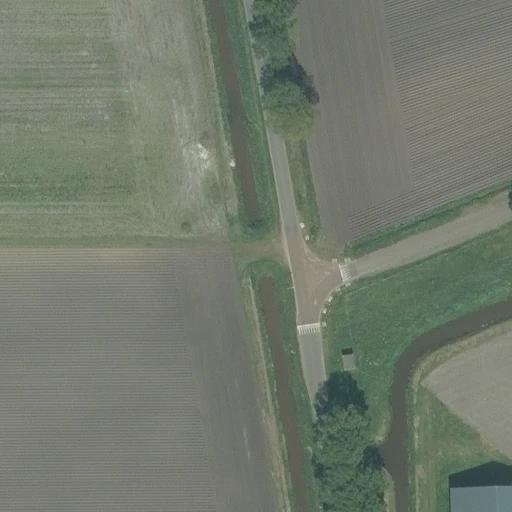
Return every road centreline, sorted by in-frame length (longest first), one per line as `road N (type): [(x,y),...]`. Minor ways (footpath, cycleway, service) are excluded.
road 1 (residential): [(301,272),(256,0)]
road 2 (residential): [(339,511),(301,272)]
road 3 (residential): [(301,272),(511,201)]
